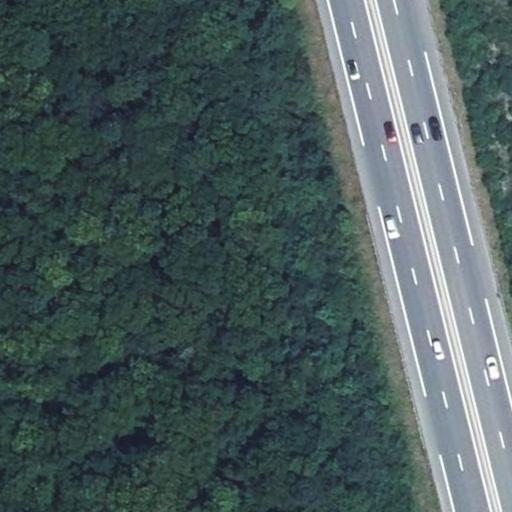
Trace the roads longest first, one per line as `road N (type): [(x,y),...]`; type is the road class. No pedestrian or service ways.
road 1 (motorway): [(346,0),(470,511)]
road 2 (motorway): [(511,475),(394,0)]
